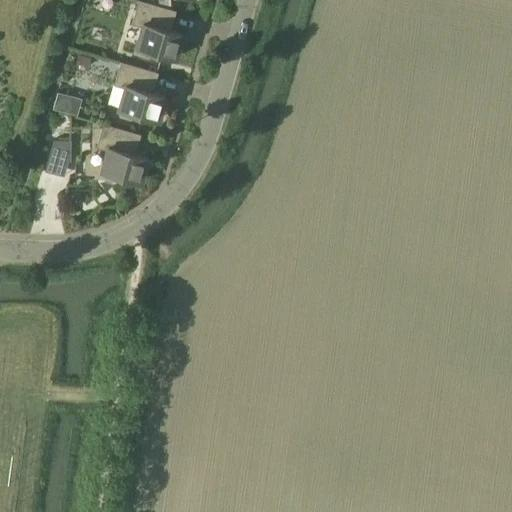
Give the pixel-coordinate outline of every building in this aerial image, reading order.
[(150,50),(176,58),(183,34),(165,28),(166,22),(171,24),(174,11),(139,1),(133,22),(142,25),(134,52),(148,56),(150,50)] [(132,112),(158,119),(165,95),(147,90),(149,84),(153,85),(157,73),(121,62),(115,84),(124,86),(116,114),(130,118),(132,112)] [(54,107),(77,111),(79,95),(57,91),(54,107)] [(115,174),(141,181),(148,157),(129,152),(131,146),(136,147),(139,135),(104,124),(97,145),(107,148),(99,176),(113,180),(115,174)] [(71,140),(54,140),(49,156),(70,161),(71,140)]
